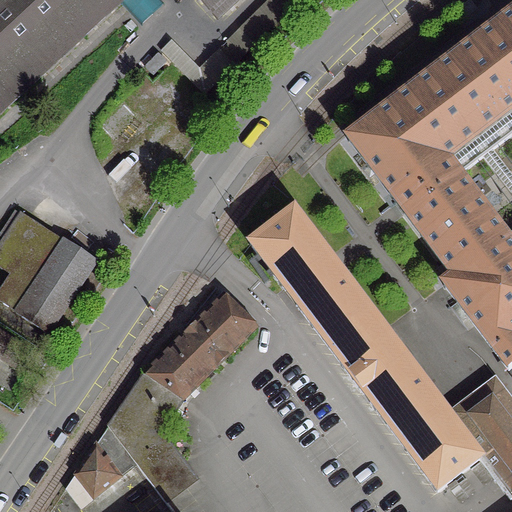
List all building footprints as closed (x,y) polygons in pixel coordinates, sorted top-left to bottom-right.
[(0,0),(0,111),(121,0),(0,0)] [(267,0),(197,70),(169,43),(159,52),(203,95),(298,1),(298,0),(267,0)] [(199,0),(215,18),(234,0),(199,0)] [(468,1),(453,13),(460,22),(475,10),(468,1)] [(511,368),(511,240),(449,158),(511,110),(511,15),(349,139),(453,277),(444,284),(509,370),(511,368)] [(164,63),(156,55),(143,68),(151,76),(164,63)] [(511,110),(449,158),(511,240),(511,110)] [(292,212),(248,246),(435,493),(477,461),(480,460),(478,458),(445,414),(292,212)] [(60,244),(20,217),(0,246),(0,270),(9,276),(0,289),(0,303),(14,313),(13,314),(46,336),(94,264),(61,242),(60,244)] [(225,296),(146,374),(184,400),(257,327),(225,296)] [(24,351),(0,335),(0,359),(12,368),(24,351)] [(161,433),(184,400),(146,374),(108,428),(137,465),(166,504),(167,503),(187,488),(197,481),(161,433)] [(511,402),(493,378),(445,414),(478,458),(480,460),(477,461),(508,502),(511,498),(511,402)] [(137,465),(108,428),(66,490),(81,509),(137,465)]
